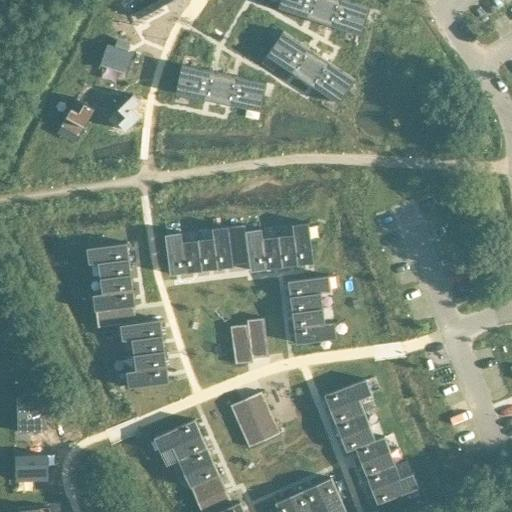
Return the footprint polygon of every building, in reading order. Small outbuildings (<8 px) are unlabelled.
[(144,0),(133,6),(139,16),(169,0),(144,0)] [(305,0),(280,0),(279,6),(320,20),(325,7),(305,0)] [(350,0),(326,0),(325,7),(366,21),(370,7),(350,0)] [(325,7),(320,20),(361,34),(366,21),(325,7)] [(283,30),(275,42),(311,66),(319,54),(283,30)] [(108,42),(102,60),(129,70),(135,52),(126,48),(128,43),(117,39),(115,45),(108,42)] [(275,42),(267,54),(303,78),(311,66),(275,42)] [(319,54),(311,66),(348,91),(356,79),(319,54)] [(182,64),(179,78),(222,87),(225,73),(182,64)] [(311,66),(303,78),(339,103),(348,91),(311,66)] [(225,73),(222,87),(264,96),(267,82),(225,73)] [(179,78),(176,92),(219,101),(222,87),(179,78)] [(222,87),(219,101),(261,110),(264,96),(222,87)] [(133,93),(119,108),(126,115),(119,122),(127,130),(141,115),(134,108),(141,101),(133,93)] [(77,97),(62,125),(79,135),(95,107),(77,97)] [(309,221),(293,223),(294,233),(298,264),(314,262),(309,221)] [(245,224),(228,226),(234,264),(250,262),(246,229),(245,224)] [(228,225),(212,227),(214,236),(218,267),(234,265),(234,264),(228,226),(228,225)] [(262,227),(246,229),(250,262),(251,270),(267,268),(263,237),(262,227)] [(182,231),(166,233),(171,273),(187,271),(183,240),(182,231)] [(294,233),(278,235),(282,266),(298,264),(294,233)] [(278,235),(263,237),(267,268),(282,266),(278,235)] [(214,236),(198,238),(202,269),(218,267),(214,236)] [(198,238),(183,240),(187,271),(202,269),(198,238)] [(127,241),(87,246),(89,262),(99,261),(130,257),(127,241)] [(130,257),(99,261),(101,277),(131,273),(130,257)] [(131,273),(101,277),(103,292),(133,288),(131,273)] [(329,274),(289,279),(291,295),(321,291),(331,290),(329,274)] [(103,292),(93,293),(95,309),(96,309),(135,304),(136,304),(133,288),(103,292)] [(321,291),(291,295),(293,311),(323,307),(321,291)] [(135,304),(96,309),(98,326),(121,323),(137,321),(135,304)] [(323,307),(293,311),(295,326),(325,322),(323,307)] [(264,316),(247,319),(248,323),(252,357),(269,355),(264,316)] [(137,321),(121,323),(123,339),(132,338),(163,334),(161,318),(137,321)] [(325,322),(295,326),(297,342),(337,337),(335,321),(325,322)] [(248,323),(231,325),(236,363),(253,361),(252,357),(248,323)] [(163,334),(132,338),(134,353),(165,349),(163,334)] [(165,349),(134,353),(136,369),(167,365),(165,349)] [(136,369),(127,370),(129,386),(169,381),(167,365),(136,369)] [(366,378),(325,394),(331,409),(360,397),(372,393),(366,378)] [(31,390),(18,396),(19,431),(26,431),(33,428),(35,432),(48,426),(31,390)] [(262,390),(246,397),(265,439),(281,432),(262,390)] [(246,397),(231,404),(249,446),(265,439),(246,397)] [(360,397),(331,409),(336,422),(365,411),(360,397)] [(365,411),(336,422),(341,436),(370,425),(365,411)] [(195,418),(155,436),(161,451),(173,445),(201,433),(195,418)] [(370,425),(341,436),(347,450),(356,447),(376,438),(370,425)] [(201,433),(173,445),(179,460),(208,447),(201,433)] [(376,438),(356,447),(361,460),(390,449),(385,435),(376,438)] [(208,447),(179,460),(186,474),(214,461),(208,447)] [(390,449),(361,460),(367,474),(396,463),(390,449)] [(48,453),(16,455),(17,479),(49,478),(48,453)] [(214,461),(186,474),(192,488),(221,476),(214,461)] [(396,463),(367,474),(372,488),(401,476),(396,463)] [(401,476),(372,488),(378,503),(419,487),(413,472),(401,476)] [(221,476),(192,488),(199,503),(227,490),(221,476)] [(347,511),(331,476),(317,483),(329,511),(347,511)] [(317,483),(304,489),(313,511),(327,511),(329,511),(317,483)] [(313,511),(304,489),(290,495),(298,511),(313,511)] [(227,490),(199,503),(202,511),(215,511),(233,504),(227,490)] [(298,511),(290,495),(276,501),(280,511),(298,511)] [(233,504),(215,511),(245,511),(240,501),(233,504)]
